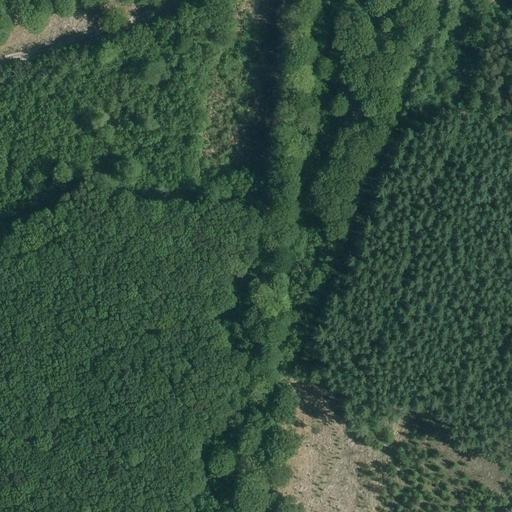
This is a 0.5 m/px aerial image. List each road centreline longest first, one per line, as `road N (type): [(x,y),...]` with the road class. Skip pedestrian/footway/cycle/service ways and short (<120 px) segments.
road 1 (track): [(303,0),(246,511)]
road 2 (track): [(188,0),(0,59)]
